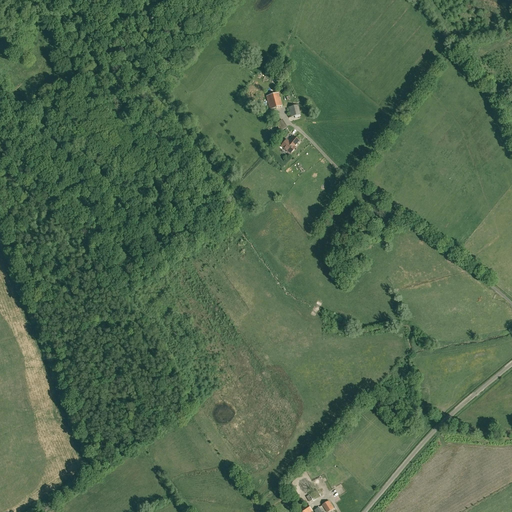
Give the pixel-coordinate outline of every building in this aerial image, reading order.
[(282,106),(278,93),(266,96),(270,109),(282,106)] [(300,114),(298,105),(288,108),(291,117),(300,114)] [(275,124),(280,132),(287,127),(282,120),(275,124)] [(286,140),(281,146),(290,154),(295,147),(294,146),(299,141),(293,136),(288,142),(286,140)] [(309,495),(306,497),(309,502),(313,500),(313,501),(321,496),(317,490),(309,495)] [(322,505),(326,511),(328,511),(334,509),(329,501),(322,505)] [(308,503),(300,508),(302,511),(310,511),(312,511),(308,503)]
